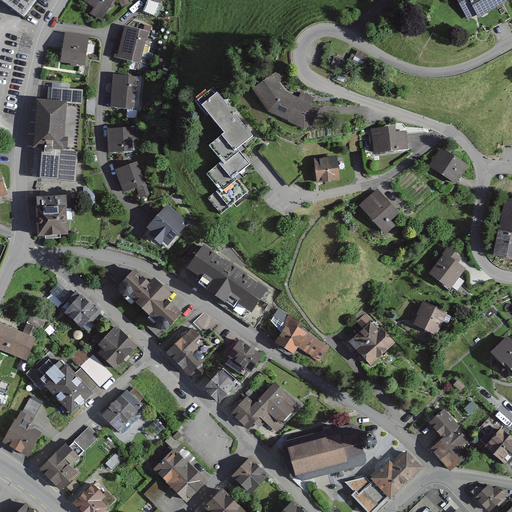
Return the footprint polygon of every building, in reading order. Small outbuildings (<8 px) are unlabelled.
[(0,0),(0,4),(21,20),(36,0),(0,0)] [(114,0),(83,0),(83,1),(94,8),(89,16),(100,23),(114,0)] [(127,0),(117,0),(118,0),(122,9),(130,5),(127,0)] [(452,0),(463,23),(503,3),(501,0),(452,0)] [(149,35),(125,29),(118,59),(142,65),(149,35)] [(86,44),(61,41),(59,63),(84,65),(86,44)] [(273,72),(250,90),(263,112),(299,129),(309,128),(318,108),(310,105),(312,98),(299,93),(294,98),(281,91),(275,83),(279,79),(273,72)] [(140,80),(114,79),(112,109),(138,111),(140,80)] [(249,136),(208,87),(190,102),(216,133),(202,145),(217,163),(203,175),(216,190),(207,198),(220,215),(247,192),(235,178),(248,167),(234,149),(249,136)] [(66,104),(35,102),(32,149),(63,151),(66,104)] [(394,126),(367,130),(371,156),(407,151),(405,133),(395,135),(394,126)] [(134,132),(109,132),(109,152),(135,152),(134,132)] [(467,167),(439,150),(428,166),(457,184),(467,167)] [(338,158),(313,160),(316,184),(340,181),(338,158)] [(138,163),(117,171),(125,193),(135,189),(140,200),(151,195),(138,163)] [(376,190),(357,206),(382,237),(393,228),(388,222),(396,215),(376,190)] [(511,202),(501,200),(488,255),(511,260),(511,202)] [(62,206),(33,208),(35,237),(65,234),(62,206)] [(166,207),(144,229),(165,249),(187,227),(166,207)] [(265,291),(198,244),(178,273),(245,319),(265,291)] [(459,259),(444,248),(426,273),(448,290),(463,269),(456,264),(459,259)] [(129,268),(111,287),(162,334),(180,315),(165,302),(169,297),(150,280),(146,285),(129,268)] [(75,294),(59,312),(82,333),(98,315),(75,294)] [(442,311),(420,302),(411,325),(433,334),(442,311)] [(279,334),(274,341),(292,353),(297,346),(319,360),(328,347),(297,328),(301,322),(277,307),(265,325),(279,334)] [(373,319),(348,340),(368,364),(393,343),(373,319)] [(23,332),(0,323),(0,351),(26,362),(38,330),(26,325),(23,332)] [(101,348),(96,354),(114,371),(137,346),(113,325),(95,344),(101,348)] [(191,328),(165,352),(186,376),(203,361),(195,352),(205,343),(191,328)] [(511,343),(507,338),(492,354),(511,373),(511,343)] [(236,342),(224,363),(246,377),(259,355),(236,342)] [(85,347),(71,359),(99,388),(112,376),(85,347)] [(47,353),(26,374),(65,414),(87,393),(47,353)] [(217,369),(199,387),(215,402),(233,383),(217,369)] [(243,396),(227,415),(247,431),(256,420),(273,435),(297,405),(270,383),(253,404),(243,396)] [(127,388),(99,415),(114,431),(142,404),(127,388)] [(444,410),(430,423),(444,438),(431,449),(450,471),(468,456),(462,449),(471,441),(444,410)] [(18,411),(0,442),(26,457),(40,432),(28,425),(32,419),(18,411)] [(357,431),(286,449),(293,475),(366,457),(365,452),(376,449),(373,434),(358,438),(357,431)] [(511,441),(500,431),(484,450),(504,467),(511,458),(511,441)] [(64,443),(35,471),(57,494),(76,475),(68,467),(78,457),(64,443)] [(174,511),(205,481),(171,448),(151,469),(160,478),(144,495),(161,511),(174,511)] [(417,469),(403,454),(392,465),(387,460),(367,479),(387,499),(417,469)] [(248,458),(230,476),(249,496),(268,478),(248,458)] [(91,483),(72,503),(81,511),(101,511),(111,502),(91,483)] [(491,485),(475,500),(486,511),(489,511),(504,498),(491,485)] [(436,487),(430,495),(443,505),(449,496),(436,487)] [(220,491),(201,510),(203,511),(241,511),(242,511),(220,491)] [(30,511),(22,503),(12,511),(30,511)] [(299,511),(291,503),(282,511),(299,511)]
